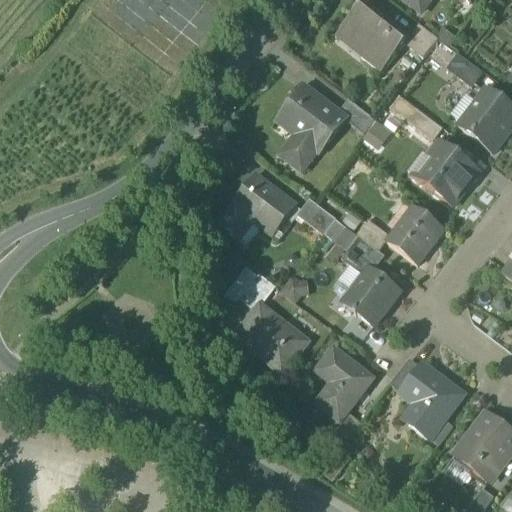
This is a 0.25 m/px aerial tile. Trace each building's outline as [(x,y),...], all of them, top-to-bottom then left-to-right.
[(426,18),(439,0),(413,0),(410,6),(426,18)] [(410,50),(415,44),(414,43),(369,7),(341,44),(386,80),(410,50)] [(443,45),(424,31),(414,43),(415,44),(410,50),(428,65),(443,45)] [(477,94),(488,79),(463,60),(451,75),(477,94)] [(343,119),(308,92),(284,123),(308,142),(290,166),(306,178),(322,158),(325,161),(351,127),(352,126),(343,119)] [(511,112),(491,96),(463,132),(498,160),(511,144),(510,143),(511,139),(511,112)] [(380,127),(353,106),(343,119),(352,126),(351,127),(369,142),(380,127)] [(438,148),(448,135),(422,116),(413,129),(438,148)] [(457,214),(484,178),(445,147),(417,183),(457,214)] [(301,213),(260,182),(238,212),(240,213),(225,232),(242,245),(257,226),(278,242),(301,213)] [(314,206),(302,223),(329,243),(341,227),(314,206)] [(423,272),(449,237),(418,214),(395,244),(391,249),(392,249),(423,272)] [(395,244),(373,227),(362,242),(364,243),(384,259),(392,249),(391,249),(395,244)] [(378,279),(390,263),(364,243),(346,266),(369,283),(375,276),(378,279)] [(378,334),(405,299),(378,279),(375,276),(369,283),(348,310),(378,334)] [(257,315),(277,290),(264,280),(245,306),(257,315)] [(287,380),(311,349),(265,313),(241,344),(287,380)] [(320,410),(345,430),(379,385),(338,353),(322,374),(339,386),(320,410)] [(425,374),(415,366),(395,391),(406,399),(425,374)] [(434,447),(468,402),(427,371),(425,374),(406,399),(406,400),(421,411),(409,428),(434,447)] [(493,490),(511,464),(511,435),(492,420),(459,464),(493,490)] [(492,511),(499,504),(488,496),(475,511),(492,511)]
